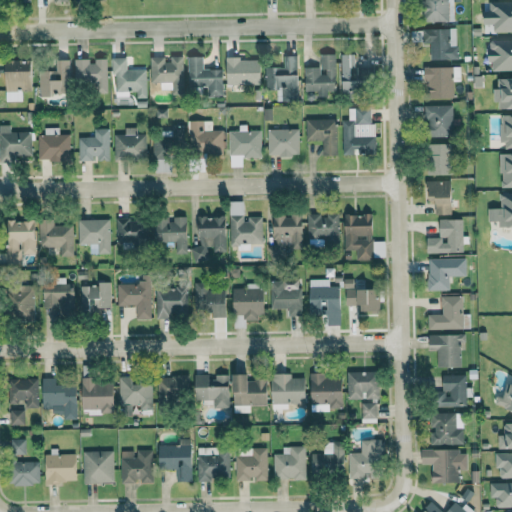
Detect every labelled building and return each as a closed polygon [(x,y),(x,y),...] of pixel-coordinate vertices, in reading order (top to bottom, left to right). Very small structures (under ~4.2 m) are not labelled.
[(452,0),(422,0),(422,22),(448,22),(449,13),(452,13),(452,0)] [(511,1),(490,2),(491,33),(511,32),(511,1)] [(422,30),(422,44),(430,44),(431,61),(457,60),(456,29),(422,30)] [(511,71),(511,40),(489,41),(490,72),(511,71)] [(304,91),(316,91),(316,94),(335,94),(334,53),(319,54),(319,66),(303,67),(304,91)] [(341,91),(360,90),(360,81),(370,81),(370,66),(354,67),(354,55),(340,55),(341,91)] [(149,57),(150,82),(159,82),(160,89),(172,89),(172,94),(182,93),(182,56),(167,56),(149,57)] [(222,69),(202,69),(202,56),(187,56),(187,87),(207,87),(206,96),(222,96),(222,69)] [(115,91),(135,90),(135,98),(146,98),(146,69),(126,69),(126,57),(111,58),(111,73),(115,73),(115,91)] [(106,58),(94,58),(94,60),(74,60),(74,81),(92,81),(92,92),(106,92),(106,58)] [(260,59),(226,58),(225,84),(260,85),(260,59)] [(5,101),(22,101),(22,91),(32,91),(32,59),(6,59),(5,101)] [(69,59),(55,59),(55,71),(39,70),(38,95),(62,96),(62,83),(69,83),(69,59)] [(423,68),(423,82),(427,81),(427,98),(453,97),(453,81),(459,81),(459,67),(423,68)] [(511,79),(497,79),(497,89),(495,89),(495,110),(511,109),(511,79)] [(425,105),(425,136),(452,136),(452,104),(425,105)] [(369,107),(347,108),(348,119),(341,120),(342,154),(375,153),(374,123),(370,123),(369,107)] [(511,114),(500,114),(501,148),(511,148),(511,114)] [(305,119),(305,140),(322,140),(322,155),(337,155),(336,118),(305,119)] [(212,120),(190,120),(189,153),(223,153),(223,130),(211,130),(212,120)] [(9,131),(9,125),(0,124),(0,156),(30,157),(30,131),(9,131)] [(184,124),(171,125),(171,137),(153,137),(153,158),(168,158),(168,150),(184,150),(184,124)] [(260,130),(246,130),(246,124),(238,125),(238,130),(228,130),(229,157),(260,156),(260,130)] [(114,159),(146,158),(146,133),(136,134),(136,127),(124,127),(124,134),(114,134),(114,159)] [(69,134),(58,134),(58,128),(44,128),(44,134),(37,134),(38,161),(69,160),(69,134)] [(78,161),(95,160),(109,160),(109,128),(93,128),(94,136),(78,137),(78,161)] [(298,128),(267,129),(267,156),(299,155),(298,128)] [(427,175),(450,174),(450,143),(427,143),(427,175)] [(511,152),(500,152),(500,187),(511,186),(511,152)] [(451,180),(427,180),(427,200),(435,200),(435,214),(451,214),(451,180)] [(511,192),(499,193),(500,208),(487,208),(488,221),(498,221),(499,227),(511,226),(511,192)] [(244,201),(229,201),(229,245),(261,244),(261,216),(244,216),(244,201)] [(273,247),(301,247),(301,213),(290,213),(290,215),(273,215),(273,247)] [(306,238),(323,238),(323,245),(338,245),(338,214),(306,214),(306,238)] [(344,250),(355,250),(356,259),(372,258),(372,214),(343,214),(344,250)] [(226,251),(224,215),(197,217),(198,246),(191,247),(192,261),(210,260),(209,252),(226,251)] [(154,242),(175,241),(175,254),(187,253),(186,216),(170,216),(154,216),(154,242)] [(115,219),(116,241),(142,240),(142,218),(115,219)] [(73,256),(72,225),(53,225),(53,219),(38,219),(39,247),(59,247),(59,256),(73,256)] [(77,219),(78,244),(97,243),(97,254),(110,253),(109,219),(77,219)] [(462,219),(439,219),(439,237),(426,237),(426,253),(463,252),(462,219)] [(35,254),(34,220),(6,221),(7,265),(22,265),(21,254),(35,254)] [(428,258),(428,290),(449,290),(449,276),(466,276),(466,258),(428,258)] [(308,279),(309,311),(327,310),(328,325),(340,324),(339,286),(328,286),(328,278),(308,279)] [(270,308),(287,308),(287,316),(299,316),(299,289),(283,289),(283,280),(269,280),(270,308)] [(207,289),(207,282),(194,282),(195,308),(206,307),(206,316),(226,315),(225,289),(207,289)] [(42,306),(72,307),(73,284),(43,283),(42,306)] [(150,283),(117,284),(117,306),(135,306),(135,319),(151,318),(150,283)] [(233,287),(232,314),(244,314),(243,319),(262,320),(262,283),(246,283),(246,288),(233,287)] [(110,308),(110,284),(80,285),(80,309),(110,308)] [(33,286),(8,287),(9,321),(34,320),(33,286)] [(156,319),(169,318),(169,312),(187,311),(186,286),(155,287),(156,319)] [(360,310),(379,310),(379,296),(370,296),(370,288),(344,288),(345,305),(360,305),(360,310)] [(462,314),(462,295),(440,296),(440,314),(427,314),(427,329),(468,328),(468,314),(462,314)] [(461,367),(461,335),(428,334),(428,349),(437,350),(436,367),(461,367)] [(346,372),(347,399),(379,398),(378,371),(346,372)] [(325,372),(310,372),(310,410),(342,410),(341,377),(325,377),(325,372)] [(250,412),(250,405),(267,405),(266,379),(248,379),(248,373),(233,373),(233,413),(250,412)] [(291,373),(271,373),(271,404),(305,404),(305,377),(291,378),(291,373)] [(195,400),(213,400),(213,408),(230,408),(228,374),(215,374),(215,375),(195,376),(195,400)] [(465,374),(440,375),(441,407),(466,406),(465,374)] [(118,406),(151,407),(151,382),(132,381),(132,376),(119,376),(118,406)] [(189,376),(158,376),(158,402),(171,402),(171,395),(189,395),(189,376)] [(55,377),(41,378),(42,411),(63,410),(63,420),(76,419),(75,383),(55,384),(55,377)] [(23,408),(38,407),(38,378),(8,379),(8,405),(23,405),(23,408)] [(113,412),(113,378),(81,379),(82,413),(113,412)] [(511,410),(511,384),(509,383),(505,397),(497,395),(495,406),(511,410)] [(376,418),(376,402),(361,403),(361,419),(376,418)] [(10,410),(10,425),(23,425),(24,410),(10,410)] [(429,445),(463,444),(463,429),(455,429),(455,412),(431,413),(431,433),(429,433),(429,445)] [(511,422),(503,423),(503,434),(497,434),(498,449),(511,448),(511,422)] [(25,454),(24,438),(10,439),(11,454),(25,454)] [(159,470),(177,469),(177,480),(191,480),(191,438),(179,438),(179,444),(159,444),(159,470)] [(349,478),(381,478),(381,439),(360,440),(361,452),(348,452),(349,478)] [(310,453),(311,476),(343,475),(342,442),(323,443),(323,453),(310,453)] [(273,454),(273,479),(305,479),(304,446),(282,446),(282,454),(273,454)] [(229,448),(197,447),(196,478),(229,478),(229,448)] [(267,480),(266,447),(251,448),(251,455),(235,455),(235,480),(255,479),(255,481),(267,480)] [(121,483),(138,483),(138,484),(153,483),(152,449),(134,450),(134,451),(120,451),(121,483)] [(431,464),(431,483),(459,482),(458,470),(466,470),(466,449),(421,450),(421,464),(431,464)] [(82,451),(83,483),(114,482),(113,451),(82,451)] [(511,452),(494,453),(495,468),(498,468),(499,477),(511,477),(511,452)] [(75,454),(44,455),(45,483),(76,482),(75,454)] [(39,461),(9,462),(10,485),(39,485),(39,461)] [(511,481),(504,482),(504,488),(495,488),(496,507),(511,506),(511,481)] [(421,511),(466,511),(461,507),(456,511),(442,511),(431,502),(421,511)]
